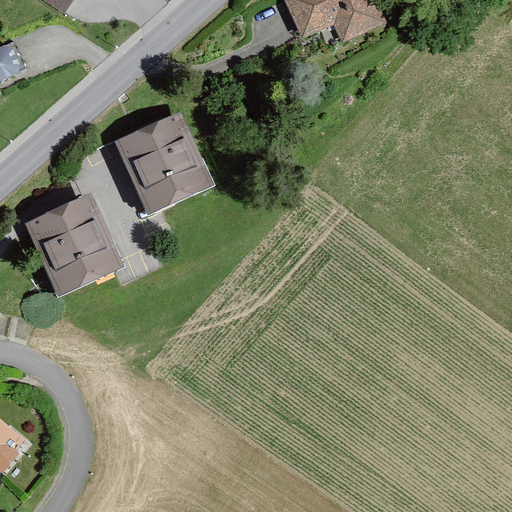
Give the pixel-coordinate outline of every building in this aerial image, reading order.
[(40,0),(63,15),(73,0),(40,0)] [(371,0),(280,0),(300,40),(331,25),(341,47),(384,26),(371,0)] [(0,81),(17,73),(19,70),(12,52),(5,48),(2,48),(0,48),(0,81)] [(178,112),(111,141),(142,213),(209,184),(178,112)] [(118,266),(85,194),(20,223),(52,295),(118,266)] [(0,470),(24,444),(0,422),(0,470)]
